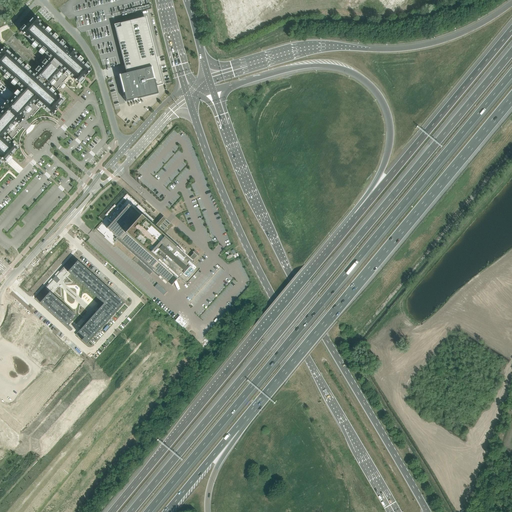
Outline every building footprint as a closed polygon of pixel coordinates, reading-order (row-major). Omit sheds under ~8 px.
[(263,0),(268,20),(378,0),(263,0)] [(0,164),(3,161),(4,163),(5,162),(7,164),(10,161),(12,159),(10,156),(11,155),(19,146),(13,141),(10,144),(9,143),(41,107),(52,116),(57,110),(56,109),(57,108),(65,99),(59,93),(56,96),(53,93),(61,84),(69,76),(72,78),(78,84),(78,83),(80,85),(84,80),(83,79),(84,77),(85,76),(91,70),(88,68),(90,66),(86,63),(84,65),(81,62),(83,60),(79,56),(77,59),(74,56),(76,53),(73,51),(70,48),(68,50),(63,46),(65,44),(61,40),(59,43),(56,39),(58,37),(54,34),(52,36),(49,33),(51,31),(47,28),(45,30),(38,24),(40,21),(34,16),(25,27),(23,26),(21,28),(19,30),(21,31),(20,32),(26,37),(33,43),(31,45),(35,49),(37,47),(40,50),(38,52),(42,55),(44,53),(45,54),(29,72),(28,71),(30,69),(26,65),(24,67),(21,64),(23,62),(19,59),(17,61),(3,48),(0,51),(0,69),(5,74),(3,77),(7,80),(9,78),(12,81),(10,83),(14,86),(16,84),(19,87),(14,92),(1,80),(0,80),(0,164)] [(114,25),(126,73),(119,75),(126,102),(158,94),(156,87),(163,85),(146,17),(114,25)] [(128,204),(106,228),(117,237),(115,239),(166,284),(167,282),(171,286),(171,285),(177,279),(178,278),(185,284),(198,269),(191,263),(192,262),(192,261),(197,256),(198,257),(198,256),(193,251),(192,252),(193,253),(188,258),(168,240),(167,242),(162,237),(159,234),(159,233),(159,232),(158,232),(158,231),(157,231),(156,231),(156,232),(152,228),(148,224),(149,223),(128,204)] [(72,257),(63,267),(64,268),(68,271),(67,271),(70,274),(83,286),(101,301),(101,302),(103,304),(98,309),(96,312),(94,314),(93,314),(80,329),(75,334),(86,344),(123,302),(77,261),(72,257)] [(158,283),(154,287),(163,295),(167,291),(158,283)] [(44,288),(35,298),(40,302),(67,327),(68,325),(72,321),(76,316),(75,315),(74,314),(52,294),(49,292),(45,289),(44,288)] [(175,320),(182,327),(187,322),(179,316),(175,320)]
